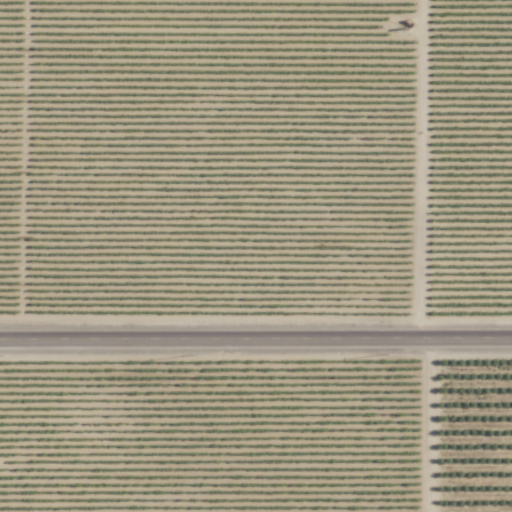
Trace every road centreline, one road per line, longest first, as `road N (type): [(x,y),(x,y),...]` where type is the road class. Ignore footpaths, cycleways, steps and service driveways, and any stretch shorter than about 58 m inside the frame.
road 1 (track): [(424,511),(420,0)]
road 2 (secondary): [(511,353),(0,352)]
